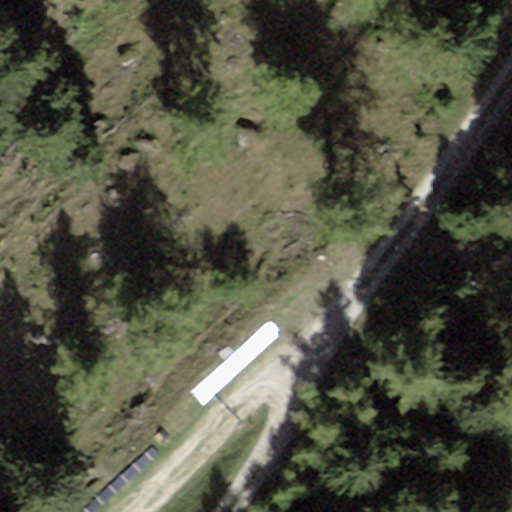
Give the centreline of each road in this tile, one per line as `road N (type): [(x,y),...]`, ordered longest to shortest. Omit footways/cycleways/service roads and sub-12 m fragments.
road 1 (track): [(511,86),(308,377),(242,388),(130,511)]
road 2 (track): [(308,377),(285,430),(230,511)]
